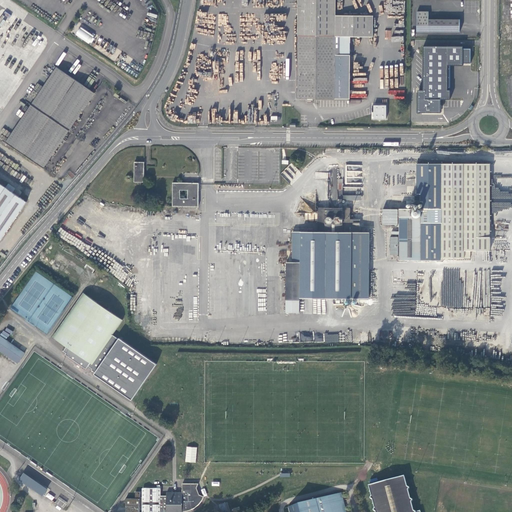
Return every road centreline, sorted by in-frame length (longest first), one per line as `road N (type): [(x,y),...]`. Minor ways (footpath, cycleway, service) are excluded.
road 1 (secondary): [(147,137),(422,138),(472,128)]
road 2 (secondary): [(0,281),(118,143),(147,137)]
road 3 (unknown): [(206,221),(136,219),(130,252),(149,275),(205,272)]
road 4 (unknown): [(206,203),(277,203),(324,162),(373,158)]
road 5 (tertiary): [(189,0),(149,109),(147,137)]
road 6 (unknown): [(373,158),(511,158)]
